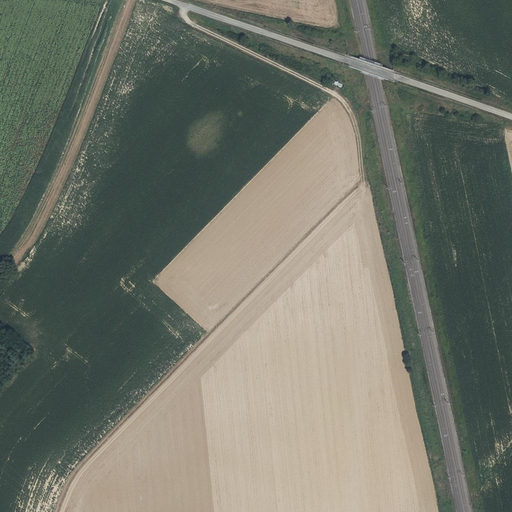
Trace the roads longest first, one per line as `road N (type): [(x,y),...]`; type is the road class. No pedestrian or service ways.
road 1 (unclassified): [(167,0),(511,117)]
road 2 (track): [(185,5),(192,24),(342,100),(355,123),(363,184)]
